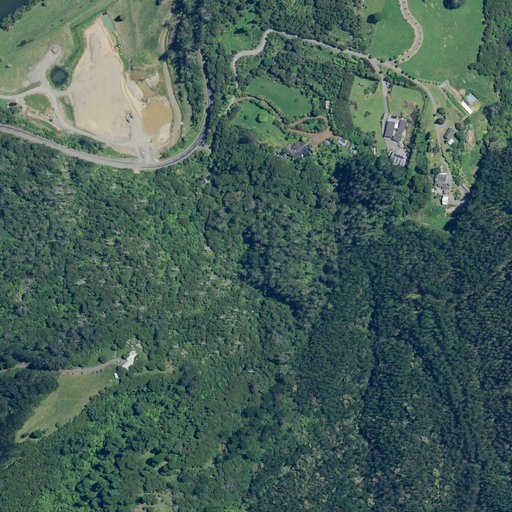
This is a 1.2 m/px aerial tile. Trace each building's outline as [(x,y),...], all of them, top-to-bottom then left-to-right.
[(468,114),(460,121),(462,123),(470,116),(468,114)] [(395,128),(399,128),(399,124),(396,124),(396,121),(388,119),(385,136),(388,136),(388,137),(393,138),(394,136),(395,136),(393,139),(400,142),(400,143),(399,143),(400,144),(400,145),(401,145),(401,146),(401,147),(402,147),(403,147),(404,147),(404,146),(404,145),(404,144),(403,144),(402,141),(404,137),(402,137),(408,122),(402,120),(401,123),(398,129),(397,132),(395,130),(395,128)] [(452,137),(456,131),(450,127),(445,136),(450,140),(452,137)] [(351,143),(342,137),(339,142),(348,148),(351,143)] [(310,144),(308,142),(307,143),(306,143),(305,142),(303,142),(302,142),(301,142),(300,142),(299,142),(298,143),(297,144),(296,144),(295,145),(294,146),(294,147),(293,149),(295,151),(294,151),(293,151),(292,151),(292,152),(291,152),(291,153),(291,154),(291,155),(292,156),(293,157),(296,157),(305,154),(305,157),(309,157),(309,153),(310,154),(313,151),(308,146),(310,144)] [(286,159),(288,157),(284,151),(281,152),(280,150),(277,151),(282,158),(284,156),(286,159)] [(407,157),(394,151),(390,161),(403,166),(407,157)] [(443,193),(443,189),(438,188),(435,188),(434,197),(437,197),(437,195),(438,195),(438,193),(443,193)] [(137,355),(134,351),(130,355),(131,356),(128,359),(129,361),(123,366),(128,372),(138,364),(134,359),(137,355)]
